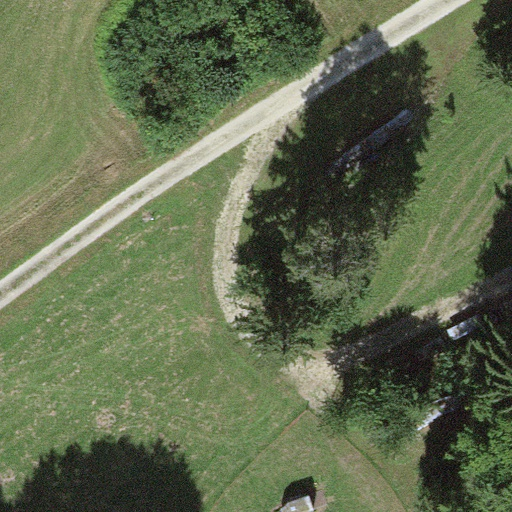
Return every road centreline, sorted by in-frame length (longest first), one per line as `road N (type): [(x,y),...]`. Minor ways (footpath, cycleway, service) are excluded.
road 1 (track): [(0,297),(255,120),(459,0)]
road 2 (track): [(228,139),(224,252),(266,339),(325,354),(387,339),(511,278)]
